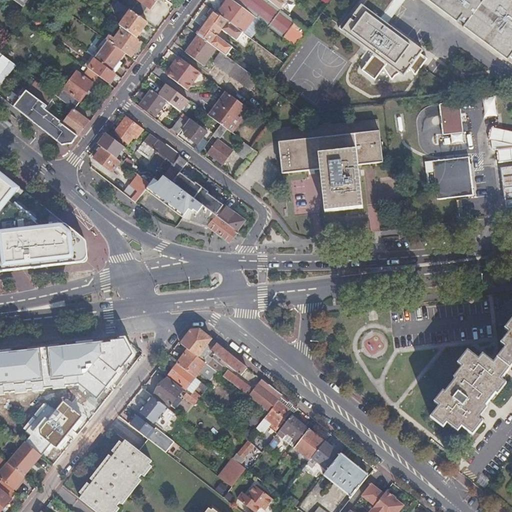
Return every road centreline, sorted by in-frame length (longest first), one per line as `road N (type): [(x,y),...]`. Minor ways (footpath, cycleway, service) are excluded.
road 1 (primary): [(511,249),(321,266),(232,263)]
road 2 (residential): [(232,263),(263,210),(118,100)]
road 3 (secondary): [(460,511),(290,365)]
road 4 (primary): [(310,285),(511,259)]
road 5 (residential): [(169,321),(159,345),(51,483)]
road 6 (residential): [(0,344),(151,324)]
road 7 (residential): [(192,0),(118,100)]
road 8 (primary): [(18,311),(141,301)]
